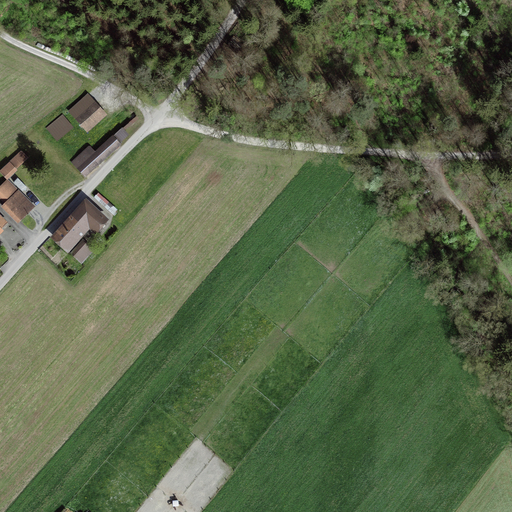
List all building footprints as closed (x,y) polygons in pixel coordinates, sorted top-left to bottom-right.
[(68,111),(87,132),(107,115),(88,94),(68,111)] [(74,127),(63,114),(46,129),(57,141),(74,127)] [(90,147),(72,163),(84,177),(120,145),(113,137),(95,153),(90,147)] [(21,152),(0,172),(6,178),(15,169),(14,168),(26,157),(21,152)] [(6,205),(19,219),(33,206),(7,181),(0,187),(0,195),(8,203),(6,205)] [(96,230),(104,221),(84,204),(54,237),(66,247),(87,223),(96,230)] [(81,263),(88,256),(82,251),(86,247),(81,242),(70,254),(81,263)]
